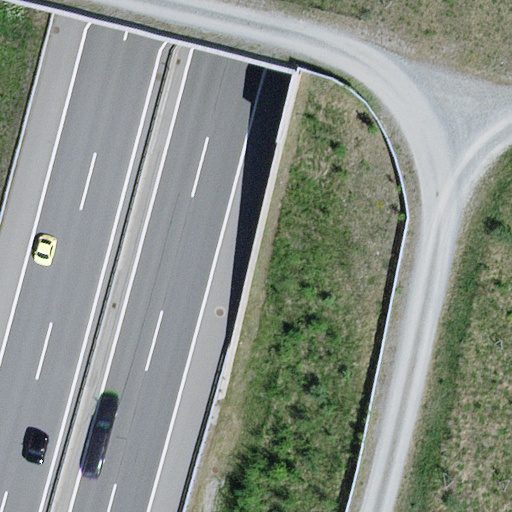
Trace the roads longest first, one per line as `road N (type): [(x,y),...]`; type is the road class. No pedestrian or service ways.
road 1 (track): [(323,50),(465,122),(362,511)]
road 2 (motorway): [(106,511),(243,0)]
road 3 (motorway): [(135,0),(1,511)]
road 4 (track): [(323,50),(136,0)]
